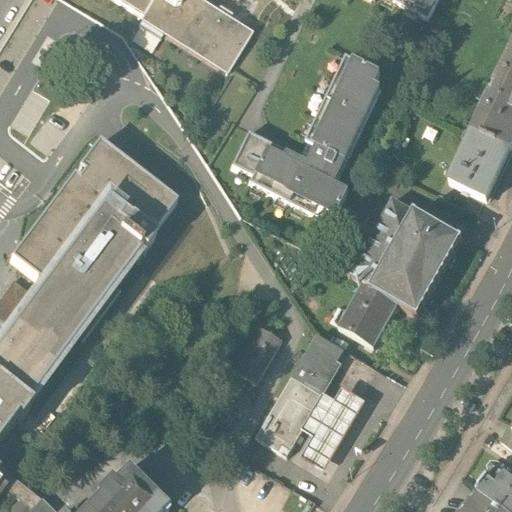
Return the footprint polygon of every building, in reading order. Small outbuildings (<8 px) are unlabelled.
[(110,0),(142,20),(140,25),(226,76),(229,72),(252,35),(196,1),(196,0),(110,0)] [(381,0),(428,23),(438,0),(381,0)] [(511,155),(511,152),(511,57),(473,137),(511,155)] [(246,138),(231,170),(251,179),(247,187),(330,226),(346,193),(334,187),(380,90),(374,88),(380,76),(346,60),(306,145),(316,149),(311,159),(308,167),(246,138)] [(473,137),(449,188),(486,206),(496,186),(510,156),(511,156),(511,155),(473,137)] [(10,263),(44,289),(105,197),(126,212),(122,218),(129,223),(130,222),(146,234),(150,229),(156,233),(177,206),(97,147),(10,263)] [(0,499),(5,493),(7,490),(0,485),(0,443),(16,422),(20,425),(156,242),(146,234),(130,222),(129,223),(122,218),(126,212),(105,197),(44,289),(0,348),(0,499)] [(363,288),(399,308),(397,310),(415,320),(415,321),(418,323),(420,320),(419,320),(423,312),(424,313),(425,310),(424,310),(428,304),(429,304),(430,302),(429,301),(432,295),(434,296),(435,293),(434,292),(438,286),(439,287),(440,284),(439,284),(442,278),(444,278),(445,276),(444,275),(447,269),(448,270),(450,267),(449,266),(452,260),(453,261),(455,258),(454,258),(460,247),(461,248),(462,245),(459,243),(459,244),(417,220),(418,219),(411,216),(395,207),(395,206),(392,205),(391,207),(391,208),(350,280),(349,279),(348,282),(351,284),(351,283),(359,287),(357,291),(360,293),(362,289),(363,288)] [(0,316),(10,324),(28,300),(10,286),(1,299),(0,300),(0,316)] [(397,310),(399,308),(363,288),(362,289),(338,332),(373,353),(397,310)] [(284,335),(267,325),(262,333),(279,343),(284,335)] [(262,333),(261,333),(235,376),(255,388),(281,345),(279,343),(262,333)] [(317,339),(255,442),(281,458),(286,461),(302,435),(322,401),(323,399),(341,369),(336,366),(343,354),(317,339)] [(322,401),(302,435),(313,442),(300,462),(312,469),(323,476),(365,407),(353,400),(342,393),(334,406),(323,399),(322,401)] [(500,463),(501,468),(489,484),(511,502),(511,460),(509,458),(504,458),(500,463)] [(0,485),(7,490),(5,493),(18,504),(9,511),(50,511),(41,503),(40,504),(0,471),(0,485)] [(511,511),(511,502),(489,484),(467,511),(511,511)]
